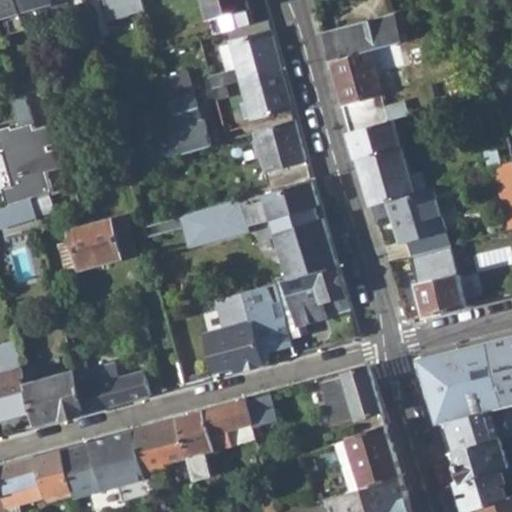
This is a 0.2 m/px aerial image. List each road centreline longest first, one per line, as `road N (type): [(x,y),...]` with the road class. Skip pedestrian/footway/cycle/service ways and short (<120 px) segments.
road 1 (residential): [(0,454),(389,346)]
road 2 (residential): [(389,346),(291,0)]
road 3 (residential): [(440,511),(389,346)]
road 4 (residential): [(389,346),(511,316)]
